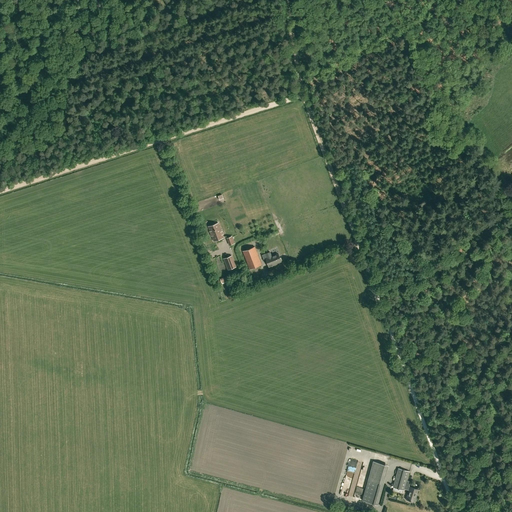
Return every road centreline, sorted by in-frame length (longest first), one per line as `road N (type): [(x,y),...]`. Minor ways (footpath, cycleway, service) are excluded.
road 1 (track): [(0,191),(303,94)]
road 2 (unclassified): [(455,511),(373,286)]
road 3 (track): [(373,286),(303,94)]
road 4 (track): [(373,286),(387,286),(511,213)]
